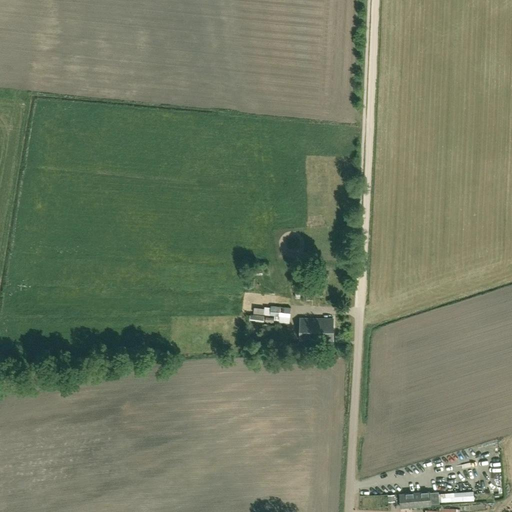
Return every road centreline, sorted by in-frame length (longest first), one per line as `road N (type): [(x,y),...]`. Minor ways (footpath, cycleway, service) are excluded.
road 1 (track): [(359,316),(375,0)]
road 2 (unclassified): [(349,511),(359,316)]
